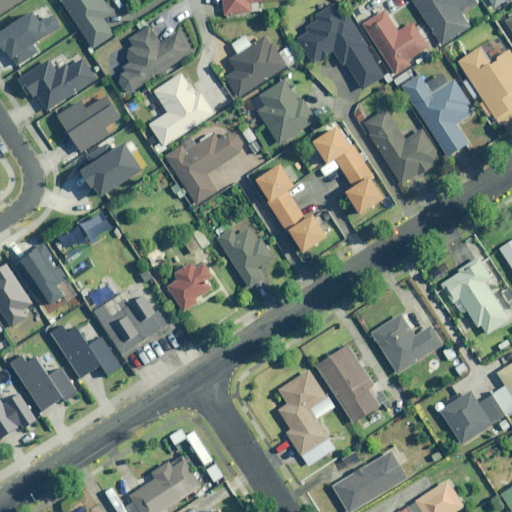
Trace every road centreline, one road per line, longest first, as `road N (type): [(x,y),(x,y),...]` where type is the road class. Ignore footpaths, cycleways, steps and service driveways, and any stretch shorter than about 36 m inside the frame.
road 1 (tertiary): [(200,374),(511,169)]
road 2 (tertiary): [(0,502),(200,374)]
road 3 (residential): [(200,374),(281,511)]
road 4 (residential): [(0,225),(30,204),(37,183),(0,115)]
